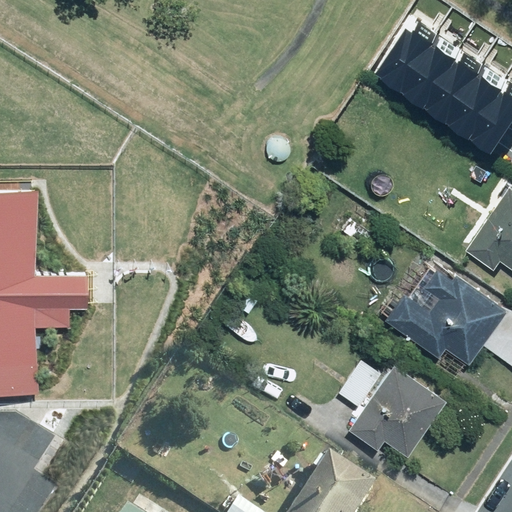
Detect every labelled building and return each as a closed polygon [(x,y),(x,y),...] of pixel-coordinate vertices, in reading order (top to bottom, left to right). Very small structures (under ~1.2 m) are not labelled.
[(511,75),(511,50),(469,22),(455,44),(509,80),(511,75)] [(511,96),(511,97),(492,86),(480,106),(511,123),(511,96)] [(503,255),(511,260),(511,181),(507,178),(465,246),(497,265),(503,255)] [(0,404),(46,404),(41,186),(0,186),(0,404)] [(376,231),(349,213),(337,231),(364,249),(376,231)] [(441,343),(465,360),(478,341),(511,364),(511,309),(428,253),(384,319),(434,353),(441,343)] [(443,395),(388,359),(378,371),(357,357),(335,391),(357,406),(344,427),(372,446),(381,433),(407,450),(443,395)] [(359,511),(373,492),(330,463),(297,511),(359,511)]
